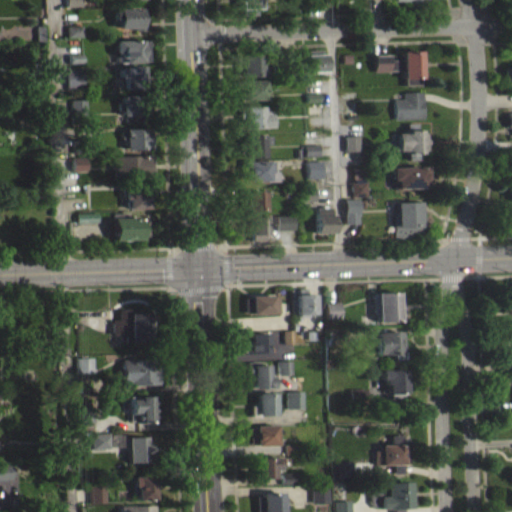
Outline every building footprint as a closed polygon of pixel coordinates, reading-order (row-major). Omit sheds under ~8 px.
[(80,0),(65,0),(66,13),(81,12),(80,0)] [(236,0),(236,8),(257,7),(256,0),(236,0)] [(408,0),(408,11),(422,11),(421,0),(408,0)] [(110,9),(114,9),(114,5),(138,4),(138,14),(142,14),(142,29),(132,29),(132,26),(115,26),(115,22),(111,23),(110,9)] [(65,24),(65,35),(80,34),(80,24),(65,24)] [(81,32),(66,32),(66,43),(82,43),(81,32)] [(111,38),(112,51),(116,50),(116,55),(113,55),(113,59),(117,59),(117,61),(139,60),(139,59),(144,59),(143,38),(138,38),(138,37),(111,38)] [(322,53),(323,71),(301,72),(301,53),(305,52),(305,49),(320,48),(320,53),(322,53)] [(402,84),(418,83),(417,50),(399,50),(399,59),(387,59),(387,53),(371,54),(371,71),(399,69),(400,77),(402,77),(402,84)] [(80,52),(81,61),(67,61),(67,52),(80,52)] [(239,55),(240,75),(260,75),(260,74),(265,74),(265,65),(259,65),(259,54),(239,55)] [(68,69),(82,69),(82,60),(68,60),(68,69)] [(511,62),(510,62),(510,66),(503,66),(503,78),(510,78),(510,82),(511,82),(511,62)] [(116,65),(116,74),(121,74),(121,88),(140,87),(140,63),(121,64),(121,65),(116,65)] [(399,76),(399,66),(389,66),(389,77),(399,76)] [(63,68),(64,86),(81,86),(81,67),(63,68)] [(263,79),(263,98),(240,99),(239,79),(263,79)] [(391,99),(392,119),(421,118),(420,90),(400,91),(401,99),(391,99)] [(117,93),(117,100),(114,100),(114,109),(118,108),(118,112),(142,112),(142,111),(146,111),(146,94),(142,95),(142,92),(117,93)] [(303,92),(304,101),(318,101),(318,92),(303,92)] [(68,97),(68,114),(70,114),(70,121),(83,121),(83,114),(84,114),(83,97),(68,97)] [(305,108),(319,108),(318,99),(305,99),(305,108)] [(118,121),(140,122),(140,103),(118,103),(118,121)] [(241,105),(242,127),(269,126),(269,121),(273,120),(272,110),(265,110),(265,112),(261,112),(261,104),(241,105)] [(306,105),(306,112),(319,111),(319,104),(306,105)] [(122,128),(122,131),(119,131),(119,137),(123,137),(123,139),(121,139),(122,145),(123,145),(123,148),(151,147),(150,127),(122,128)] [(393,132),(393,149),(401,150),(402,152),(404,152),(404,159),(416,159),(416,152),(422,152),(421,129),(401,129),(400,132),(393,132)] [(242,134),(243,157),(261,156),(260,144),(266,143),(266,133),(242,134)] [(342,135),(342,150),(356,150),(355,135),(342,135)] [(70,138),(70,151),(84,151),(84,137),(70,138)] [(300,144),(301,156),(317,155),(317,143),(300,144)] [(317,162),(317,151),(301,151),(302,162),(317,162)] [(107,154),(107,176),(120,175),(120,177),(134,176),(134,175),(149,174),(149,153),(142,153),(142,155),(135,156),(135,153),(107,154)] [(70,170),(85,170),(84,157),(70,157),(70,170)] [(243,159),(243,180),(266,180),(265,171),(272,171),(271,159),(243,159)] [(302,159),(303,177),(319,177),(318,159),(302,159)] [(71,177),(85,177),(84,163),(71,164),(71,177)] [(387,166),(388,178),(390,181),(391,183),(391,187),(427,186),(426,165),(387,166)] [(347,179),(348,195),(363,195),(363,179),(347,179)] [(312,185),(312,200),(297,201),(296,186),(312,185)] [(281,187),(281,194),(292,195),(292,186),(281,187)] [(121,197),(125,197),(125,207),(145,206),(144,187),(121,187),(121,197)] [(262,190),(262,209),(244,209),(244,203),(239,203),(239,193),(243,193),(243,190),(262,190)] [(312,208),(313,194),(298,193),(298,207),(312,208)] [(341,198),(341,222),(356,222),(356,208),(363,207),(362,198),(341,198)] [(420,200),(420,225),(419,225),(419,235),(391,237),(391,227),(389,227),(389,211),(392,211),(391,201),(420,200)] [(312,206),(312,214),(311,214),(312,232),(332,231),(331,215),(328,212),(328,206),(312,206)] [(96,211),(96,220),(75,221),(74,212),(96,211)] [(110,212),(110,217),(109,217),(110,239),(139,238),(138,216),(126,217),(126,211),(110,212)] [(248,239),(261,239),(261,234),(264,234),(264,222),(270,222),(270,214),(246,215),(246,233),(248,233),(248,239)] [(274,214),(274,228),(292,228),(292,214),(274,214)] [(75,220),(75,229),(97,228),(96,219),(75,220)] [(274,222),(275,236),(292,235),(291,221),(274,222)] [(294,294),(294,314),(296,314),(296,317),(311,316),(311,313),(314,313),(313,292),(306,293),(306,288),(296,288),(296,294),(294,294)] [(370,292),(396,291),(396,301),(399,301),(399,309),(396,309),(396,320),(374,321),(374,314),(370,314),(370,292)] [(247,295),(248,296),(243,297),(243,312),(248,312),(248,313),(275,312),(274,293),(247,295)] [(322,302),(322,318),(338,318),(338,302),(322,302)] [(110,319),(110,334),(118,334),(119,340),(123,340),(123,341),(148,341),(148,329),(150,329),(150,323),(147,323),(147,312),(129,312),(129,309),(114,310),(114,319),(110,319)] [(281,329),(281,342),(292,342),(292,329),(281,329)] [(305,330),(305,339),(314,339),(314,330),(305,330)] [(369,332),(370,341),(374,340),(374,353),(378,352),(378,354),(390,353),(390,357),(392,360),(404,359),(404,349),(400,349),(399,343),(401,343),(401,334),(399,334),(399,330),(371,331),(371,332),(369,332)] [(249,332),(250,340),(244,341),(245,353),(267,352),(267,340),(271,340),(271,336),(267,336),(267,331),(249,332)] [(373,342),(373,356),(361,356),(361,342),(373,342)] [(75,357),(76,371),(92,371),(92,356),(75,357)] [(120,358),(121,384),(159,383),(159,357),(120,358)] [(276,360),(276,374),(291,373),(291,359),(276,360)] [(246,361),(246,377),(251,377),(251,388),(271,387),(270,376),(267,376),(267,364),(257,364),(257,360),(246,361)] [(76,364),(76,379),(93,379),(92,364),(76,364)] [(291,381),(291,367),(277,367),(277,381),(291,381)] [(378,369),(378,378),(382,378),(382,383),(385,383),(385,393),(387,393),(387,399),(401,399),(401,392),(404,392),(404,369),(378,369)] [(349,388),(349,403),(366,402),(366,387),(349,388)] [(285,390),(286,407),(302,407),(301,390),(285,390)] [(255,391),(255,401),(253,401),(253,405),(250,405),(250,416),(259,416),(259,414),(275,413),(275,391),(255,391)] [(128,395),(129,420),(135,420),(135,422),(154,421),(154,412),(155,412),(155,404),(153,404),(153,395),(128,395)] [(77,406),(78,421),(93,421),(93,405),(77,406)] [(248,427),(253,427),(253,425),(275,424),(275,426),(277,426),(278,435),(275,435),(276,445),(273,445),(273,444),(267,444),(267,445),(253,446),(253,443),(249,443),(248,427)] [(91,433),(91,447),(108,447),(108,433),(91,433)] [(381,445),(381,449),(374,449),(375,464),(388,464),(388,465),(391,465),(391,472),(403,472),(403,460),(409,460),(408,446),(404,446),(404,435),(391,435),(391,444),(381,445)] [(125,436),(126,462),(147,461),(147,455),(149,455),(149,442),(146,442),(146,436),(125,436)] [(283,444),(283,453),(300,453),(300,444),(283,444)] [(256,477),(273,476),(273,469),(278,469),(278,456),(255,457),(256,477)] [(336,462),(336,477),(353,476),(352,461),(336,462)] [(0,463),(0,479),(10,479),(10,463),(0,463)] [(279,472),(279,483),(294,483),(294,472),(279,472)] [(127,476),(127,481),(130,481),(130,486),(134,486),(135,499),(152,498),(151,474),(127,476)] [(350,499),(350,511),(331,511),(331,480),(345,480),(345,499),(350,499)] [(368,495),(380,495),(380,496),(378,496),(378,507),(385,507),(385,508),(392,508),(392,511),(403,511),(403,507),(408,507),(408,496),(411,496),(411,490),(408,490),(407,481),(379,482),(379,484),(368,485),(368,495)] [(309,502),(326,501),(325,482),(308,483),(309,502)] [(87,485),(88,502),(104,502),(103,484),(87,485)] [(254,511),(253,495),(257,495),(257,491),(280,490),(280,504),(283,504),(283,511),(254,511)]
